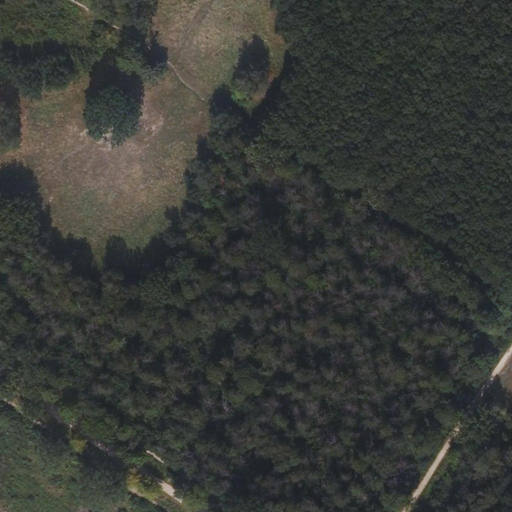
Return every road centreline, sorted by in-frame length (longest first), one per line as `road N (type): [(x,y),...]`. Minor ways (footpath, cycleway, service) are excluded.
road 1 (track): [(188,511),(0,375)]
road 2 (track): [(511,348),(403,511)]
